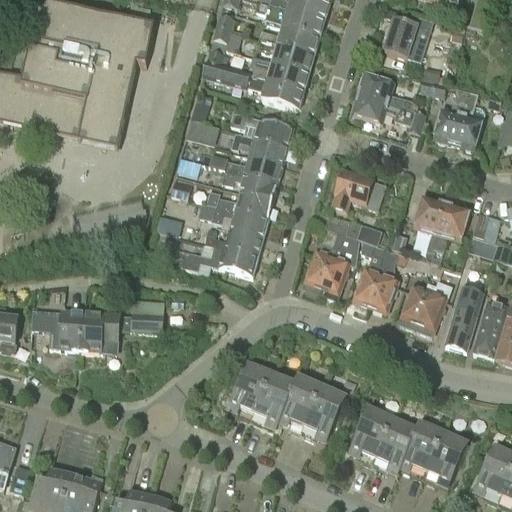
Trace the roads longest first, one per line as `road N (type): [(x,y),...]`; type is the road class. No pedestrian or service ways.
road 1 (residential): [(511,390),(444,383),(297,321),(271,321)]
road 2 (unclassified): [(353,511),(150,427)]
road 3 (residential): [(511,185),(485,195),(430,186),(317,146)]
road 4 (residential): [(317,146),(271,321)]
road 5 (residential): [(150,427),(251,330),(271,321)]
road 6 (residential): [(150,427),(0,389)]
road 7 (residential): [(364,0),(317,146)]
